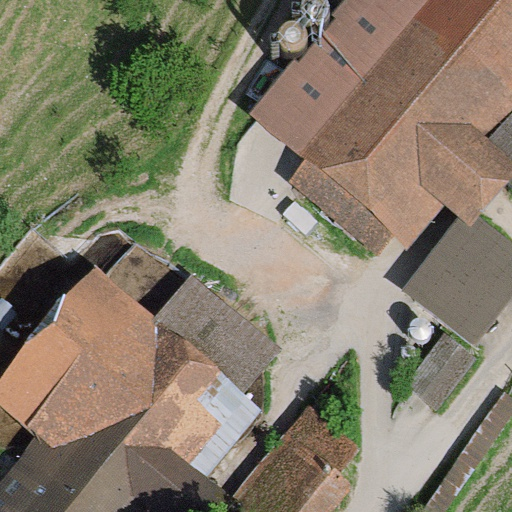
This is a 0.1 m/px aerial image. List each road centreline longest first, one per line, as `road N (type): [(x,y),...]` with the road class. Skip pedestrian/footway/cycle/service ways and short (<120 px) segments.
road 1 (residential): [(383,505),(372,348),(353,326),(187,211)]
road 2 (residential): [(383,505),(511,347)]
